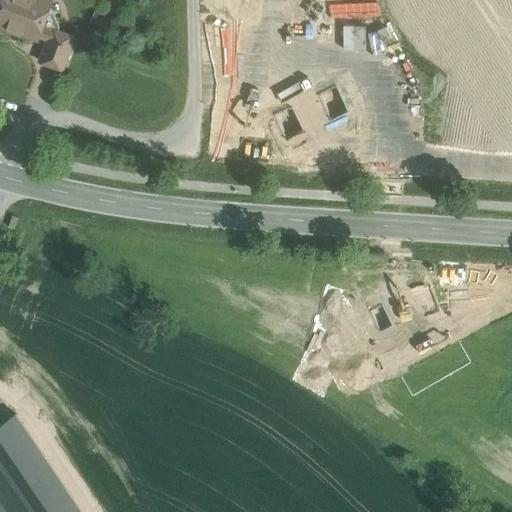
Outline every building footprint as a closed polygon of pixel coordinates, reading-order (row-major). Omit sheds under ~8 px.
[(51,0),(0,0),(0,23),(38,38),(39,36),(48,12),(51,0)] [(48,12),(39,36),(48,39),(52,28),(58,30),(60,27),(54,14),(48,12)] [(58,30),(52,28),(48,39),(40,60),(63,69),(75,36),(58,30)] [(81,511),(16,414),(0,424),(0,476),(11,493),(0,501),(0,511),(81,511)] [(0,501),(11,493),(0,476),(0,501)]
